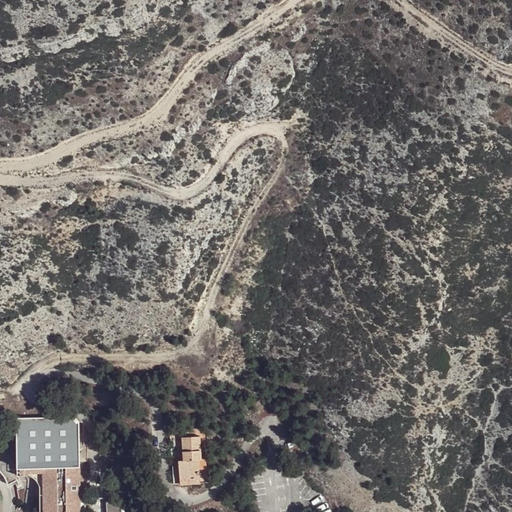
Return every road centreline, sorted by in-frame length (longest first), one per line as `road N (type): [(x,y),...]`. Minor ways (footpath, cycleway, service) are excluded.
road 1 (track): [(0,178),(30,183),(127,173),(175,195),(215,173),(237,139),(260,130),(287,145),(283,169),(246,220),(200,342),(173,354),(54,359),(40,370)]
road 2 (track): [(0,164),(36,162),(103,133),(146,126),(200,62),(300,0)]
road 3 (track): [(402,0),(511,73)]
